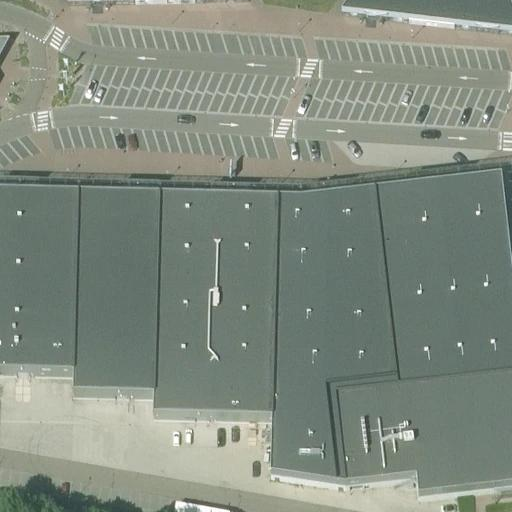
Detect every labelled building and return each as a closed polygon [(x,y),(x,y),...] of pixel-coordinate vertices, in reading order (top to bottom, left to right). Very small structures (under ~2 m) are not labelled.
[(511,13),(507,0),(351,0),(341,17),(511,36),(511,13)] [(0,61),(10,43),(0,43),(0,61)] [(367,452),(271,457),(270,487),(389,478),(385,368),(511,356),(511,266),(508,217),(505,181),(399,194),(408,336),(361,339),(367,452)] [(285,205),(281,205),(273,426),(271,457),(367,452),(361,339),(408,336),(399,194),(302,204),(285,205)] [(74,380),(79,199),(0,196),(0,378),(73,380),(74,380)] [(155,402),(160,201),(159,201),(79,199),(74,380),(73,380),(73,401),(129,401),(154,402),(155,402)] [(273,426),(281,205),(160,201),(155,402),(154,402),(153,422),(273,426)] [(511,356),(385,368),(389,478),(437,472),(443,503),(511,492),(511,356)]
